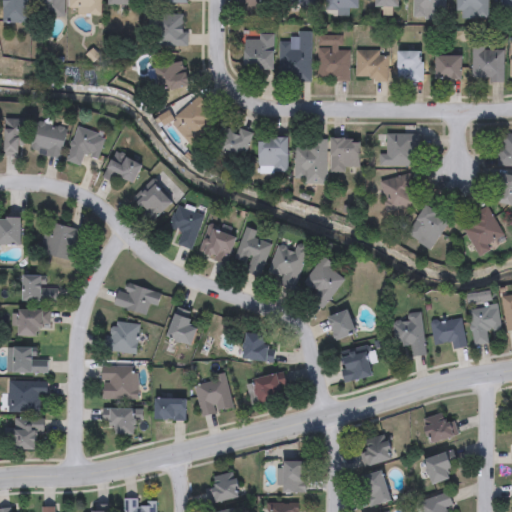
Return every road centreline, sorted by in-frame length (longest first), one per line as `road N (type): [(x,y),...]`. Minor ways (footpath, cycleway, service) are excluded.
road 1 (tertiary): [(511,368),(116,461),(0,475)]
road 2 (residential): [(334,511),(325,391),(302,329),(157,264),(109,215),(75,194),(12,179)]
road 3 (residential): [(218,0),(221,64),(261,103),(511,104)]
road 4 (residential): [(77,465),(81,318),(124,228)]
road 5 (residential): [(489,373),(487,511)]
